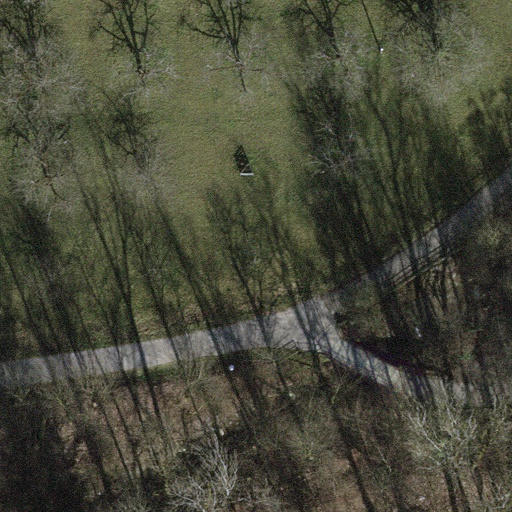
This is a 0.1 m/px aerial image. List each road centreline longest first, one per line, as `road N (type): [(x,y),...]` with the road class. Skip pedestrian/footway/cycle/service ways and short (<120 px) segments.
road 1 (track): [(306,328),(0,374)]
road 2 (track): [(306,328),(325,308),(426,251),(511,181)]
